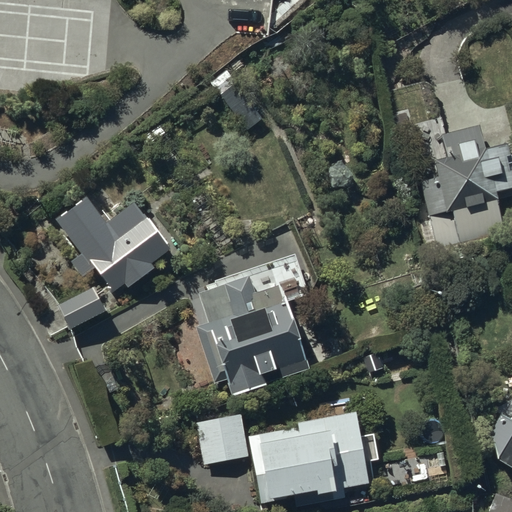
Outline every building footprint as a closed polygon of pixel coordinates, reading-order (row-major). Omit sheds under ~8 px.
[(476,124),(440,133),(445,155),(432,159),(437,175),(419,180),(428,215),(451,209),(461,245),(504,234),(494,196),(496,196),(495,191),(511,186),(511,169),(505,142),(482,148),(476,124)] [(130,286),(155,267),(150,261),(171,244),(136,199),(109,221),(87,193),(56,218),(82,250),(70,259),(80,271),(92,262),(108,283),(106,285),(111,292),(125,280),(130,286)] [(233,391),(310,366),(288,299),(308,292),(295,253),(215,279),(217,286),(199,292),(209,321),(195,325),(212,374),(226,370),(233,391)] [(107,307),(95,284),(58,302),(70,326),(107,307)] [(370,480),(356,408),(297,419),(299,431),(260,439),(271,495),(318,486),(319,491),(325,490),(327,500),(346,496),(344,485),(370,480)] [(249,455),(241,412),(195,421),(204,464),(249,455)] [(489,425),(495,455),(511,465),(511,412),(511,413),(511,414),(510,414),(510,415),(509,416),(509,417),(509,418),(497,412),(489,425)] [(511,511),(511,498),(495,493),(488,511),(511,511)]
